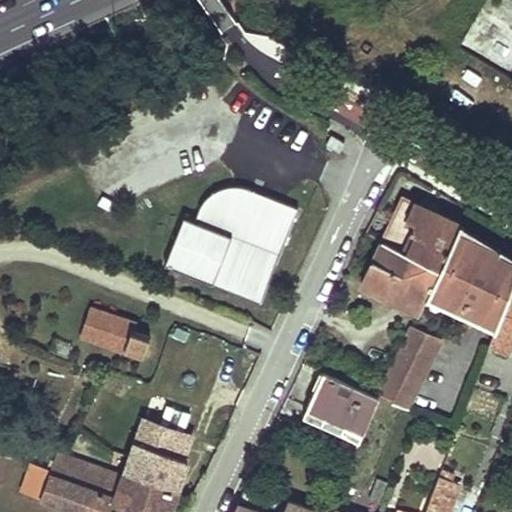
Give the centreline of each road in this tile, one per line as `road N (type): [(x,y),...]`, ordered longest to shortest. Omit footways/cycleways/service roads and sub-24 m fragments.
road 1 (residential): [(511,207),(410,150),(385,149),(368,162),(206,511)]
road 2 (unknown): [(0,250),(20,242),(45,246),(288,336)]
road 3 (unknown): [(368,162),(247,119),(129,174)]
